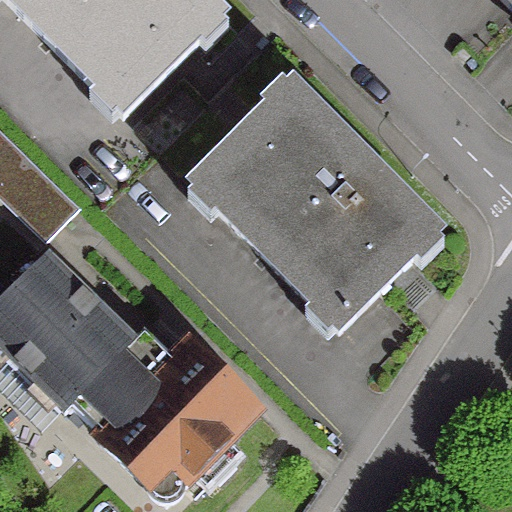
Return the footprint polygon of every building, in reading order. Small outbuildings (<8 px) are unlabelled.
[(218,23),(195,0),(0,0),(0,3),(119,122),(218,23)] [(511,0),(493,0),(511,18),(511,0)] [(433,239),(288,93),(189,193),(334,338),(433,239)] [(79,207),(0,130),(0,196),(46,241),(79,207)] [(254,417),(184,348),(154,378),(125,350),(129,346),(43,262),(0,306),(0,359),(60,418),(67,412),(95,439),(92,442),(161,511),(190,482),(199,491),(204,496),(240,460),(239,460),(225,446),(254,417)]
